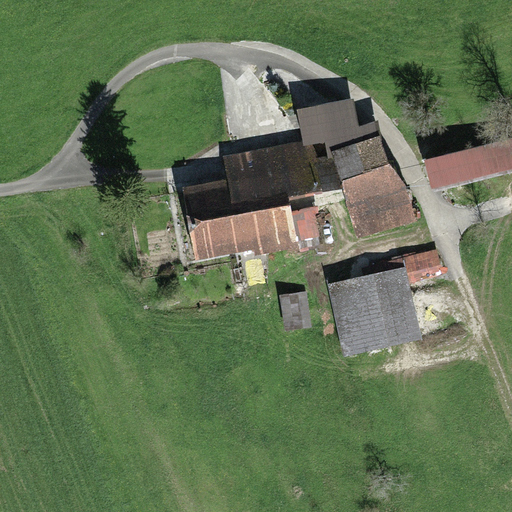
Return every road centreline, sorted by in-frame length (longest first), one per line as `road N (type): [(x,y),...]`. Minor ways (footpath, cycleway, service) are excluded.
road 1 (track): [(442,222),(414,165),(372,116),(303,73),(251,59),(263,103),(255,139),(211,166),(149,182),(53,173)]
road 2 (track): [(251,59),(184,54),(138,68),(110,93),(53,173),(0,191)]
road 3 (track): [(511,207),(442,222),(481,342)]
